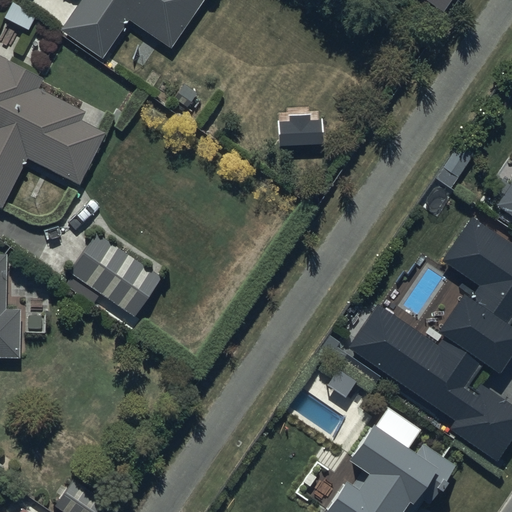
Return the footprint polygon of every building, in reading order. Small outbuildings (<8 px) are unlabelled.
[(202,0),(81,0),(61,31),(104,60),(127,25),(168,52),(202,0)] [(0,207),(1,208),(24,159),(80,185),(103,134),(76,121),(82,108),(37,87),(43,74),(15,61),(13,64),(0,57),(0,207)] [(511,183),(496,208),(511,218),(511,183)] [(443,425),(498,459),(511,435),(511,409),(473,386),(485,366),(505,378),(511,367),(511,327),(511,325),(511,244),(473,220),(447,262),(474,278),(436,341),(375,304),(346,351),(448,417),(443,425)] [(98,230),(68,273),(131,317),(161,273),(98,230)] [(0,361),(14,362),(16,311),(3,311),(5,257),(0,256),(0,361)] [(414,511),(422,501),(428,503),(453,467),(422,446),(415,457),(371,428),(349,461),(369,475),(358,492),(345,484),(326,511),(414,511)] [(65,511),(94,511),(103,499),(75,480),(57,507),(65,511)]
